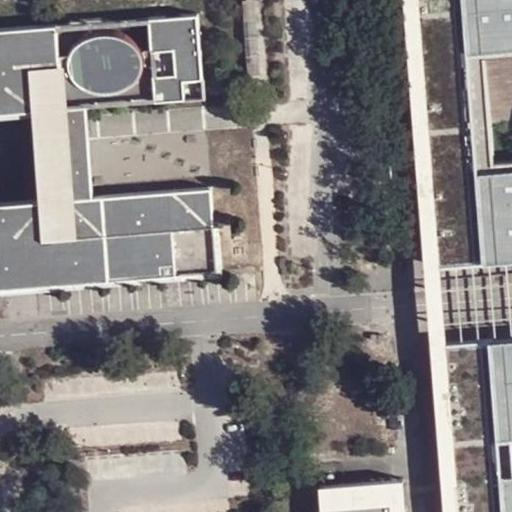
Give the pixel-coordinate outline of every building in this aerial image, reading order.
[(419,0),(406,0),(430,305),(446,511),(459,511),(458,492),(482,491),(480,453),(454,454),(447,354),(511,349),(511,272),(443,277),(434,177),(458,177),(457,138),(432,140),(419,0)] [(511,0),(419,0),(432,140),(457,138),(458,177),(434,177),(443,277),(511,272),(511,0)] [(86,115),(206,106),(201,21),(151,25),(154,62),(144,63),(141,55),(133,45),(123,38),(111,35),(99,35),(88,40),(78,47),(72,58),(69,70),(60,70),(58,34),(0,38),(0,120),(40,118),(47,209),(0,212),(0,296),(38,294),(162,286),(170,285),(178,285),(218,282),(212,197),(94,206),(86,115)] [(480,453),(482,491),(458,492),(459,511),(511,511),(511,349),(447,354),(454,454),(480,453)] [(408,511),(406,478),(392,479),(394,511),(408,511)] [(323,484),(325,511),(394,511),(392,479),(323,484)]
